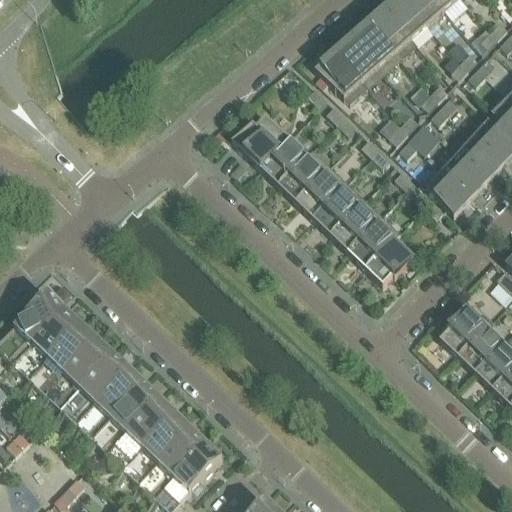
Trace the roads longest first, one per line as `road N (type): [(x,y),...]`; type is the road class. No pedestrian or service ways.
road 1 (residential): [(65,250),(281,459)]
road 2 (residential): [(373,356),(164,155)]
road 3 (residential): [(340,0),(164,155)]
road 4 (residential): [(373,356),(511,213)]
road 5 (residential): [(511,489),(373,356)]
